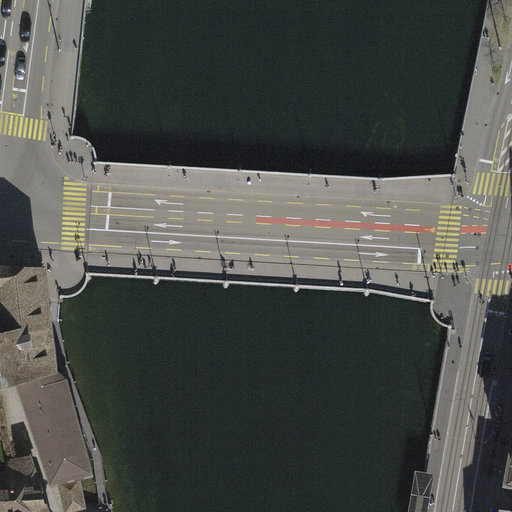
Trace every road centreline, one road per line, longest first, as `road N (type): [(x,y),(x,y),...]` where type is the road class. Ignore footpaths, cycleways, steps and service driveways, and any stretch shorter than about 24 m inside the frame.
road 1 (tertiary): [(500,238),(0,209)]
road 2 (residential): [(453,511),(500,238)]
road 3 (tertiary): [(0,209),(27,0)]
